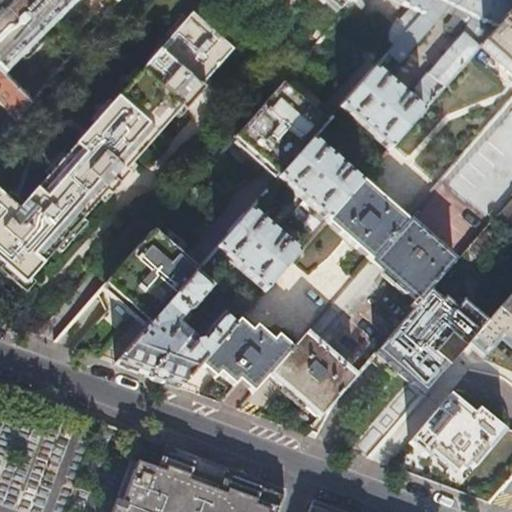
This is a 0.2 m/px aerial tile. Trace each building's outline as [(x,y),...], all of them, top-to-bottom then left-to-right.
[(79,0),(0,0),(0,72),(4,76),(50,29),(79,0)] [(332,0),(343,9),(345,6),(349,0),(332,0)] [(408,97),(375,69),(341,107),(389,149),(480,46),(511,9),(511,0),(434,0),(399,41),(389,52),(400,62),(447,7),(447,2),(458,7),(456,13),(447,26),(456,34),(466,23),(471,26),(464,34),(408,97)] [(349,0),(345,6),(348,9),(350,10),(354,5),(361,10),(362,9),(365,5),(362,0),(395,0),(411,7),(402,19),(399,17),(389,35),(399,41),(434,0),(349,0)] [(511,9),(480,46),(511,73),(511,9)] [(0,195),(0,263),(26,286),(108,194),(112,197),(122,185),(132,174),(128,171),(183,109),(186,111),(195,101),(206,88),(203,85),(234,50),(192,14),(17,210),(0,195)] [(98,40),(92,47),(104,57),(110,50),(98,40)] [(0,72),(0,104),(8,113),(0,121),(0,140),(31,103),(4,76),(0,72)] [(248,85),(243,91),(249,96),(254,90),(248,85)] [(328,122),(278,90),(229,145),(280,177),(313,139),(328,122)] [(313,139),(280,177),(327,219),(361,181),(313,139)] [(188,153),(194,158),(199,152),(194,147),(188,153)] [(393,147),(369,172),(407,209),(431,184),(393,147)] [(361,181),(327,219),(371,259),(373,260),(373,261),(409,220),(409,219),(407,218),(363,179),(361,181)] [(511,194),(498,211),(494,215),(491,219),(511,237),(511,194)] [(174,207),(180,202),(171,195),(169,204),(174,207)] [(298,252),(251,210),(207,260),(213,265),(225,276),(230,269),(218,257),(222,251),(265,289),(298,252)] [(409,220),(373,261),(420,302),(439,280),(455,260),(409,220)] [(197,272),(147,239),(100,293),(127,310),(150,326),(197,272)] [(207,260),(197,272),(150,326),(116,365),(146,376),(179,388),(199,366),(234,325),(222,314),(208,330),(207,334),(200,340),(195,340),(193,343),(178,330),(176,325),(187,313),(190,312),(212,287),(202,278),(213,265),(207,260)] [(255,302),(260,295),(238,275),(231,281),(255,302)] [(439,280),(420,302),(376,353),(401,375),(424,394),(471,339),(496,310),(472,290),(462,300),(439,280)] [(511,291),(496,310),(471,339),(487,353),(500,338),(511,348),(511,291)] [(234,325),(199,366),(212,378),(217,373),(225,380),(232,387),(236,382),(251,396),(270,374),(293,348),(279,335),(275,340),(258,326),(254,331),(240,319),(234,325)] [(355,377),(306,333),(293,348),(270,374),(294,396),(320,418),(355,377)] [(453,472),(457,468),(462,472),(468,465),(473,469),(504,431),(477,410),(472,415),(448,395),(408,443),(425,458),(430,453),(439,461),(453,472)] [(160,481),(171,452),(143,441),(132,471),(160,481)] [(213,464),(173,449),(171,452),(160,481),(132,471),(128,469),(111,511),(252,511),(263,483),(213,464)] [(342,511),(290,493),(282,511),(342,511)]
